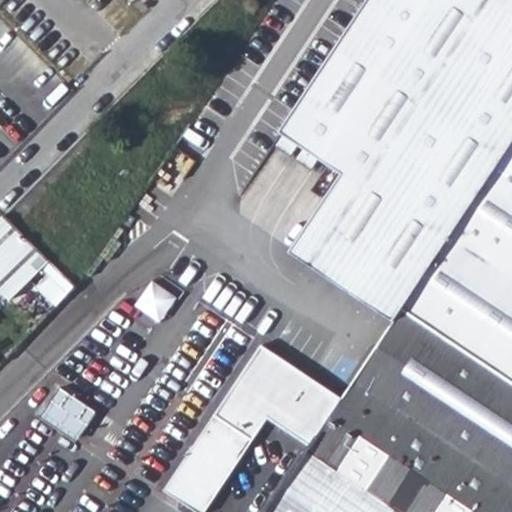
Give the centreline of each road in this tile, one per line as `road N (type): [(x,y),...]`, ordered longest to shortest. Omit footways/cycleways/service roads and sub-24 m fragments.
road 1 (unknown): [(256,511),(328,408),(343,372),(343,346),(286,299),(244,245),(145,392),(110,454),(114,471)]
road 2 (unknown): [(0,487),(40,428),(114,471)]
